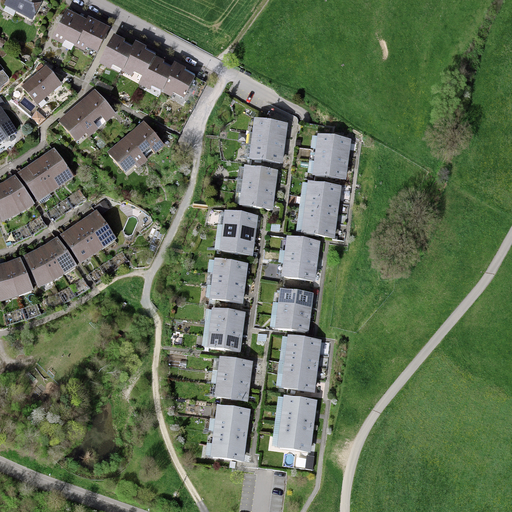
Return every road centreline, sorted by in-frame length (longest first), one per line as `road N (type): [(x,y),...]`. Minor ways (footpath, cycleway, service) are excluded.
road 1 (unclassified): [(346,511),(359,450),(379,414),(483,290),(511,242)]
road 2 (residential): [(86,0),(302,116)]
road 3 (residential): [(121,511),(0,462)]
road 4 (residential): [(0,177),(43,152),(45,132),(84,86)]
